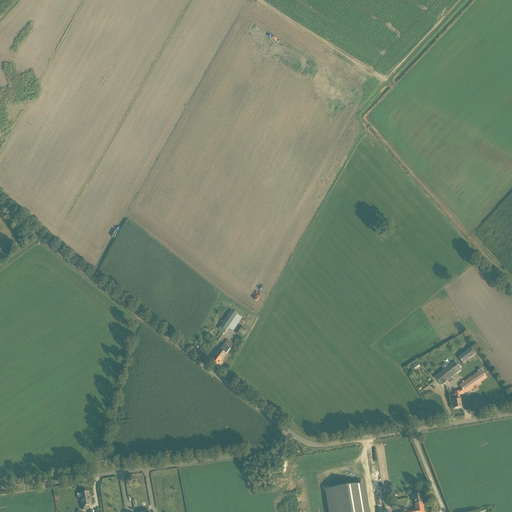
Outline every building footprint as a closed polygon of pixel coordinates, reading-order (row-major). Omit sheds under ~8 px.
[(221,323),(222,323),(219,328),(225,333),(237,315),(231,311),(224,322),(222,321),(221,323)] [(241,338),(247,330),(242,326),(236,334),(241,338)] [(227,340),(216,356),(212,362),(217,366),(219,364),(221,365),(222,363),(220,362),(233,345),(227,340)] [(458,358),(463,364),(479,352),(474,346),(458,358)] [(417,362),(412,365),(416,370),(421,367),(417,362)] [(441,386),(461,370),(454,362),(434,377),(441,386)] [(465,393),(487,378),(482,370),(460,385),(465,393)] [(452,401),(453,401),(455,409),(462,408),(460,400),(459,395),(451,396),(452,401)] [(331,489),(327,494),(329,511),(368,511),(365,488),(359,484),(331,489)] [(89,492),(81,494),(82,498),(81,498),(83,511),(90,510),(89,506),(92,505),(91,499),(90,499),(89,492)] [(421,495),(414,496),(416,504),(415,504),(416,510),(402,511),(424,511),(423,503),(421,495)]
